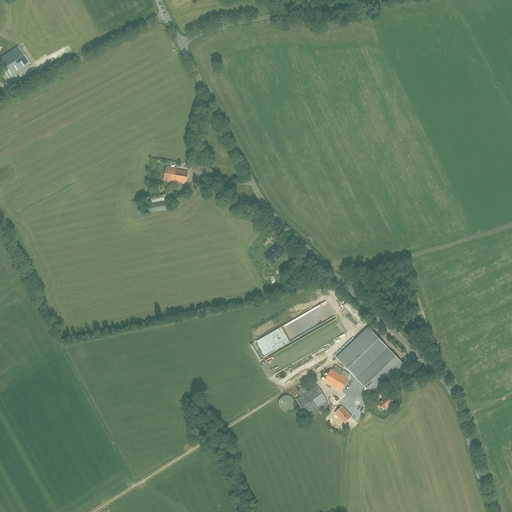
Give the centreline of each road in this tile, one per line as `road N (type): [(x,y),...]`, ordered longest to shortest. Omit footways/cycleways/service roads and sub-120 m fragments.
road 1 (unclassified): [(491,511),(452,392),(265,201),(181,41)]
road 2 (unclassified): [(181,41),(235,21),(368,0)]
road 3 (unclassified): [(0,100),(165,14)]
